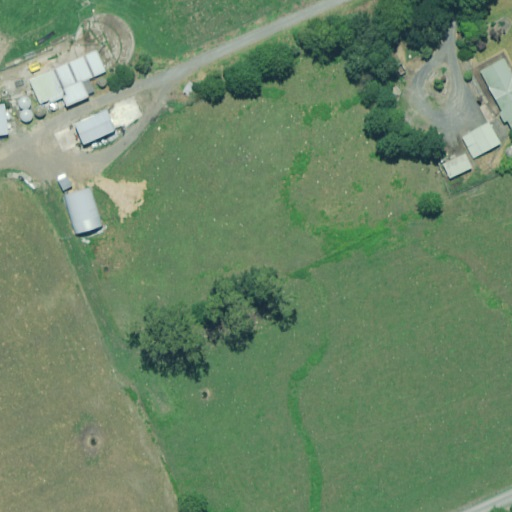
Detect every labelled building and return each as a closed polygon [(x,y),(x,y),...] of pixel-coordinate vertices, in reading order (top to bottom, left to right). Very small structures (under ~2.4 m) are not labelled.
[(106,72),(97,52),(30,81),(41,107),(62,97),(67,108),(87,99),(80,84),(106,72)] [(503,125),(507,123),(511,131),(511,76),(503,60),(480,73),(502,112),(497,115),(503,125)] [(0,106),(0,136),(8,136),(5,106),(0,106)] [(115,131),(106,111),(75,126),(84,145),(115,131)] [(500,145),(489,124),(463,139),(474,159),(500,145)] [(472,169),(466,156),(444,166),(450,179),(472,169)] [(103,227),(90,190),(66,198),(78,235),(103,227)]
